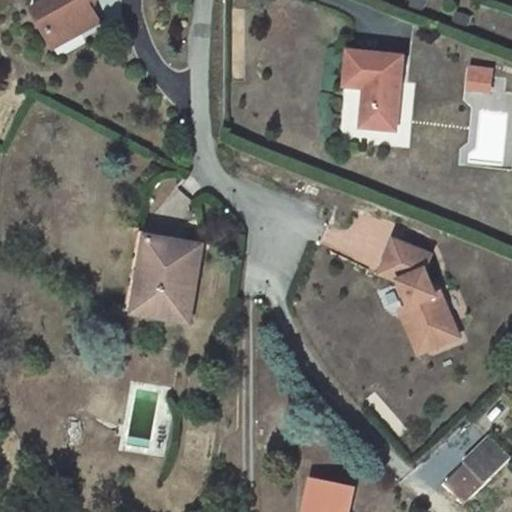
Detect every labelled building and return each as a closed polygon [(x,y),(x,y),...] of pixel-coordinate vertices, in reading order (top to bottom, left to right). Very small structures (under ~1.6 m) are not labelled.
[(48,0),(47,6),(33,14),(46,36),(57,39),(76,28),(81,37),(100,26),(91,9),(93,0),(48,0)] [(55,52),(81,37),(76,28),(57,39),(46,36),(55,52)] [(403,60),(351,55),(348,88),(366,90),(363,128),(396,132),(403,60)] [(473,69),(472,76),(492,78),(493,71),(473,69)] [(491,91),(492,78),(472,76),(470,88),(491,91)] [(128,313),(139,316),(152,241),(153,233),(141,231),(128,313)] [(153,233),(152,241),(203,250),(204,241),(153,233)] [(152,241),(139,316),(191,324),(203,250),(152,241)] [(432,349),(458,338),(439,295),(435,297),(432,290),(424,272),(432,257),(394,242),(380,275),(399,283),(410,308),(405,310),(414,331),(423,327),(432,349)] [(405,310),(400,313),(418,355),(432,349),(423,327),(414,331),(405,310)] [(214,374),(195,372),(192,401),(211,403),(214,374)] [(470,468),(486,484),(511,460),(490,441),(467,464),(470,468)] [(466,503),(486,484),(470,468),(450,488),(466,503)] [(313,483),(306,511),(348,511),(353,492),(313,483)]
